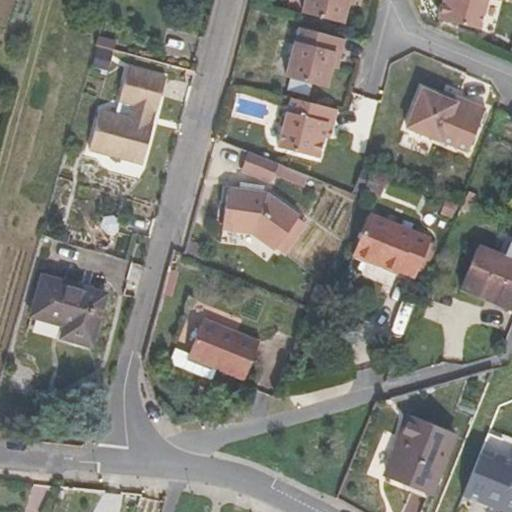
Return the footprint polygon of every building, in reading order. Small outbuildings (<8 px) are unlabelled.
[(305,0),(301,15),(342,24),(347,4),(347,0),(305,0)] [(442,0),(438,18),(478,29),(485,0),(505,0),(506,0),(442,0)] [(331,58),(338,61),(343,39),(298,27),(285,77),(325,87),(329,67),(331,58)] [(96,44),(115,49),(117,40),(99,35),(96,44)] [(336,69),(338,61),(331,58),(329,67),(336,69)] [(86,147),(139,162),(164,77),(127,66),(117,100),(131,104),(128,115),(97,106),(86,147)] [(469,104),(456,98),(453,104),(445,101),(421,90),(405,128),(452,148),(466,154),(484,110),(469,104)] [(447,94),(445,101),(453,104),(456,98),(447,94)] [(330,130),(335,110),(290,99),(277,146),(316,158),(322,137),(324,129),(330,130)] [(511,139),(511,116),(509,116),(502,135),(511,139)] [(268,159),(239,147),(231,165),(261,177),(264,169),(268,159)] [(297,170),(268,159),(264,169),(293,180),(297,170)] [(247,191),(249,191),(263,193),(264,185),(248,182),(247,191)] [(229,188),(222,228),(250,233),(274,250),(275,248),(286,233),(296,217),(297,215),(267,193),(263,193),(249,191),(247,191),(229,188)] [(370,215),(353,255),(397,274),(399,270),(414,278),(417,271),(428,242),(429,238),(370,215)] [(296,217),(286,233),(275,248),(284,254),(306,224),(296,217)] [(436,245),(428,242),(417,271),(424,274),(436,245)] [(462,284),(501,300),(503,293),(511,296),(511,244),(507,256),(478,245),(462,284)] [(61,337),(92,346),(106,294),(42,276),(31,316),(64,326),(61,337)] [(501,300),(511,304),(511,296),(503,293),(501,300)] [(188,356),(216,367),(245,379),(259,343),(202,320),(189,353),(188,356)] [(188,356),(189,353),(178,349),(173,360),(176,367),(211,381),(216,367),(188,356)] [(408,417),(385,474),(433,495),(454,436),(408,417)] [(472,506),(486,511),(511,511),(511,466),(504,463),(502,470),(489,465),(472,506)]
